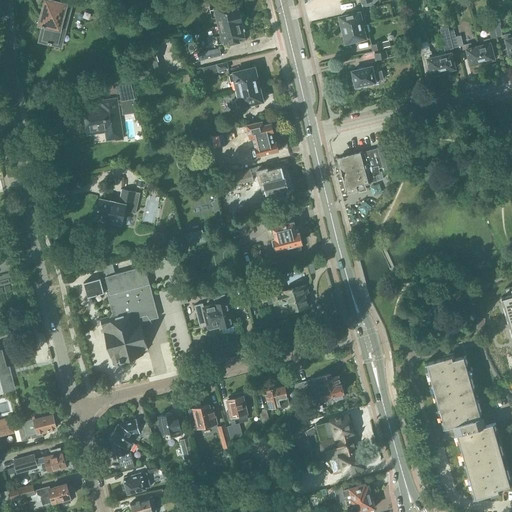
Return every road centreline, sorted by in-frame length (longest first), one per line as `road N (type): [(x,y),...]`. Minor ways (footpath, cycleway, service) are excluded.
road 1 (residential): [(76,407),(27,222),(2,0)]
road 2 (residential): [(76,407),(364,331)]
road 3 (residential): [(310,136),(511,81)]
road 4 (secondary): [(364,331),(310,136)]
road 5 (secondary): [(404,477),(364,331)]
road 6 (secondary): [(310,136),(280,0)]
